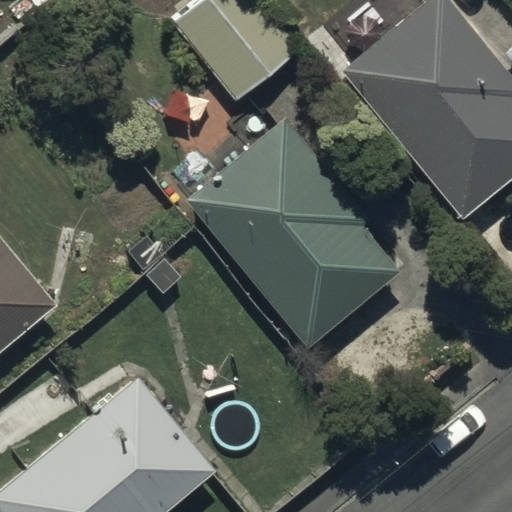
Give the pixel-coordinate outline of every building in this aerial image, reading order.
[(265,118),(269,123),(311,90),(291,63),(299,57),(254,0),(146,0),(231,109),(242,101),(259,122),(265,118)] [(511,89),(437,0),(429,0),(335,79),(458,227),(511,181),(511,107),(510,105),(511,102),(511,89)] [(368,228),(282,126),(182,209),(303,356),(395,280),(359,236),(368,228)] [(0,353),(53,309),(0,247),(0,353)] [(0,492),(0,511),(171,511),(208,482),(131,387),(0,492)]
